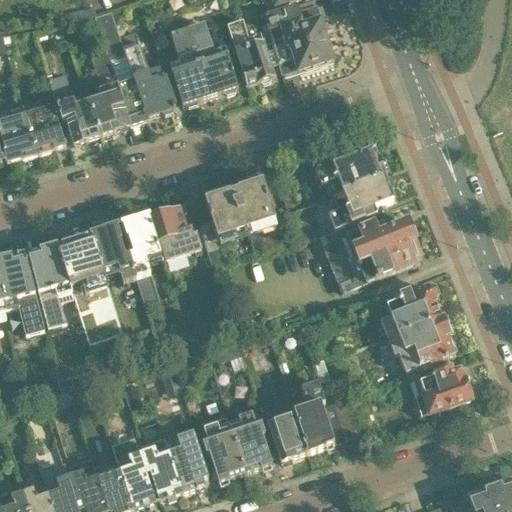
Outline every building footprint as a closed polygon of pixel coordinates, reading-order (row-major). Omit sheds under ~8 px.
[(258,0),(259,1),(260,3),(262,7),(265,10),(267,13),(301,2),(300,0),(258,0)] [(299,14),(297,8),(264,18),(268,33),(282,78),(297,74),(297,75),(303,73),(306,75),(313,73),(314,70),(318,69),(320,70),(326,68),(328,66),(334,64),(331,56),(333,52),(331,46),(328,45),(327,40),(328,37),(326,30),(324,29),(321,21),(316,9),(299,14)] [(63,29),(87,23),(84,12),(60,19),(63,29)] [(89,106),(100,140),(129,131),(108,64),(125,58),(123,52),(119,41),(111,15),(94,20),(106,58),(91,63),(101,93),(98,94),(101,102),(89,106)] [(117,27),(122,25),(124,20),(122,15),(113,18),(117,27)] [(243,25),(227,30),(246,92),(261,87),(263,88),(270,86),(271,84),(275,82),(260,38),(248,42),(243,25)] [(187,32),(210,102),(224,98),(227,99),(234,97),(235,94),(238,93),(225,51),(214,55),(205,26),(191,30),(187,32)] [(180,34),(171,37),(180,66),(170,69),(172,75),(171,76),(183,111),(186,110),(188,111),(196,109),(197,106),(210,102),(187,32),(180,34)] [(175,111),(165,82),(162,76),(151,80),(140,46),(136,35),(119,41),(123,52),(125,58),(146,125),(147,125),(146,122),(162,117),(164,120),(172,117),(173,114),(176,113),(175,111)] [(108,64),(129,131),(146,125),(125,58),(108,64)] [(54,102),(61,125),(66,124),(73,149),(100,140),(89,106),(76,111),(65,79),(48,84),(54,102)] [(42,88),(47,104),(54,101),(49,86),(42,88)] [(25,118),(38,159),(65,151),(53,110),(41,113),(39,105),(22,109),(25,118)] [(38,159),(25,118),(22,109),(6,114),(8,123),(0,124),(0,137),(5,155),(3,156),(7,168),(38,159)] [(334,201),(385,182),(384,180),(387,174),(384,165),(377,162),(372,150),(311,174),(317,189),(328,185),(334,201)] [(328,218),(335,234),(365,223),(383,216),(381,210),(394,205),(385,182),(334,201),(339,214),(328,218)] [(205,203),(212,225),(218,244),(276,225),(263,185),(238,193),(238,194),(230,196),(230,195),(205,203)] [(150,221),(165,265),(201,253),(196,238),(193,239),(189,228),(192,227),(190,220),(187,221),(185,213),(181,212),(150,221)] [(130,259),(134,272),(137,282),(145,307),(158,303),(148,268),(146,262),(160,258),(148,221),(123,229),(127,242),(129,242),(134,258),(130,259)] [(365,223),(335,234),(320,240),(341,297),(419,266),(421,261),(409,230),(404,228),(387,234),(384,226),(368,232),(365,223)] [(226,267),(218,244),(212,225),(198,229),(201,238),(212,270),(226,267)] [(137,282),(134,272),(130,259),(126,260),(121,244),(122,244),(118,231),(91,239),(103,276),(118,271),(123,287),(137,282)] [(284,250),(296,246),(294,238),(281,241),(284,250)] [(57,249),(70,289),(74,303),(89,350),(93,348),(95,354),(108,350),(106,344),(123,339),(108,292),(103,276),(91,239),(57,249)] [(66,328),(60,307),(74,303),(70,289),(57,249),(28,258),(48,333),(66,328)] [(0,291),(3,307),(16,304),(26,340),(45,335),(24,259),(0,264),(0,291)] [(380,325),(386,340),(440,320),(434,305),(435,305),(436,301),(434,294),(430,292),(418,297),(416,292),(390,302),(389,298),(377,303),(383,318),(389,316),(391,321),(380,325)] [(440,322),(440,320),(386,340),(394,360),(399,359),(409,386),(410,385),(410,386),(412,385),(421,381),(419,376),(432,371),(432,373),(442,369),(440,363),(455,358),(448,340),(449,340),(448,338),(450,334),(445,325),(442,323),(441,322),(440,322)] [(238,344),(245,365),(272,356),(265,335),(238,344)] [(219,367),(241,359),(235,343),(213,351),(219,367)] [(189,365),(198,362),(208,359),(204,349),(186,354),(189,365)] [(159,371),(165,390),(178,386),(172,367),(159,371)] [(410,386),(413,396),(415,401),(414,401),(421,420),(471,403),(465,386),(468,385),(469,382),(467,374),(463,372),(453,376),(451,370),(421,381),(412,385),(410,386)] [(136,372),(134,373),(121,377),(125,388),(140,384),(136,372)] [(47,398),(60,395),(58,384),(57,380),(49,381),(50,387),(45,388),(47,398)] [(58,384),(60,395),(69,393),(67,382),(58,384)] [(336,402),(330,384),(319,388),(325,406),(336,402)] [(293,413),(308,458),(334,449),(345,445),(332,407),(326,409),(318,387),(301,392),(305,405),(292,409),(293,413)] [(85,389),(69,394),(73,408),(89,402),(85,389)] [(332,407),(345,445),(360,440),(347,403),(332,407)] [(24,421),(31,419),(35,417),(34,413),(32,410),(21,414),(24,421)] [(293,413),(266,422),(281,467),(308,458),(293,413)] [(231,432),(246,478),(272,470),(263,441),(265,440),(262,429),(256,430),(252,417),(238,422),(240,429),(231,432)] [(204,433),(208,446),(202,448),(206,459),(209,458),(218,487),(246,478),(231,432),(220,436),(217,428),(204,433)] [(170,449),(186,498),(205,492),(203,486),(208,484),(194,441),(170,449)] [(160,507),(186,498),(170,449),(155,454),(155,453),(144,457),(160,507)] [(132,511),(143,511),(160,507),(144,457),(117,466),(132,511)] [(106,511),(94,474),(92,467),(91,464),(68,471),(81,511),(106,511)] [(106,511),(132,511),(117,466),(94,474),(106,511)] [(78,511),(68,482),(44,490),(51,511),(78,511)] [(471,511),(511,511),(511,486),(467,501),(471,511)] [(51,511),(44,490),(23,497),(27,511),(51,511)] [(27,511),(23,497),(1,505),(3,511),(27,511)]
